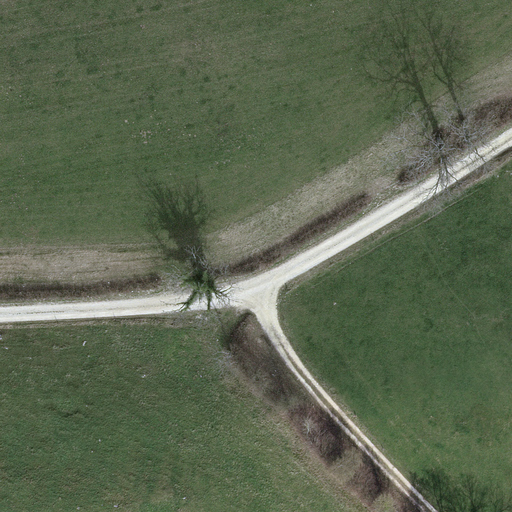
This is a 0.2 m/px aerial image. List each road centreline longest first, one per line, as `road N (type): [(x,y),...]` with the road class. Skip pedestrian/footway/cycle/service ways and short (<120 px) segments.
road 1 (track): [(243,292),(421,200),(511,142)]
road 2 (track): [(427,511),(277,347),(243,292)]
road 3 (track): [(0,317),(201,304),(243,292)]
